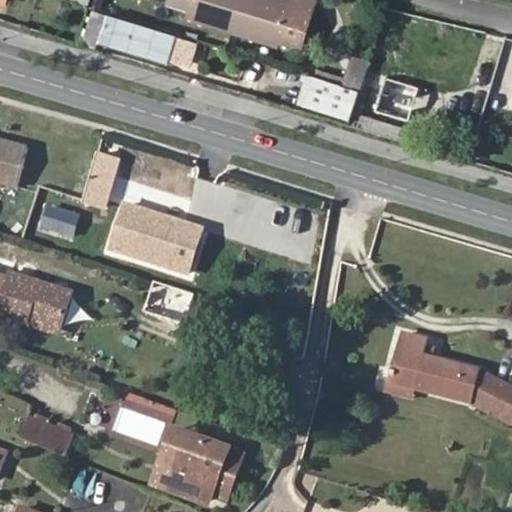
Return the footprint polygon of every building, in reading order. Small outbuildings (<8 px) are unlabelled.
[(42,0),(33,31),(34,31),(59,38),(67,41),(79,2),(71,0),(42,0)] [(207,22),(294,49),(297,42),(320,49),(333,4),(319,0),(309,0),(308,5),(294,0),(189,0),(188,5),(209,12),(207,22)] [(79,2),(67,41),(80,45),(82,45),(85,36),(94,10),(94,9),(94,8),(95,7),(87,5),(79,2)] [(85,46),(84,46),(124,59),(125,60),(131,37),(106,29),(111,14),(94,9),(94,10),(85,46)] [(308,71),(297,102),(350,120),(371,59),(352,53),(342,83),(308,71)] [(419,93),(387,85),(378,118),(409,127),(419,93)] [(0,185),(20,191),(31,151),(1,143),(0,147),(0,185)] [(75,233),(81,216),(49,205),(43,223),(75,233)] [(204,229),(127,205),(113,248),(190,272),(204,229)] [(25,289),(74,305),(75,300),(11,278),(9,285),(0,281),(0,285),(23,293),(25,289)] [(69,318),(74,305),(25,289),(23,293),(0,285),(0,320),(28,331),(29,327),(61,338),(69,318)] [(59,344),(61,338),(29,327),(28,331),(27,333),(59,344)] [(404,334),(391,383),(415,389),(470,403),(479,372),(433,360),(423,357),(426,345),(427,340),(404,334)] [(436,349),(426,345),(423,357),(433,360),(436,349)] [(479,372),(470,403),(478,404),(487,375),(479,372)] [(487,375),(478,404),(511,414),(511,381),(487,374),(487,375)] [(415,389),(391,383),(388,393),(412,399),(415,389)] [(21,439),(67,457),(69,453),(82,458),(85,447),(73,442),(75,435),(29,417),(21,439)] [(182,453),(189,436),(178,433),(172,450),(182,453)] [(177,467),(170,486),(192,494),(195,486),(229,498),(244,455),(189,436),(182,453),(172,450),(167,463),(177,467)] [(66,461),(36,449),(29,467),(71,484),(78,466),(66,461)] [(159,483),(170,486),(177,467),(167,463),(159,483)]
